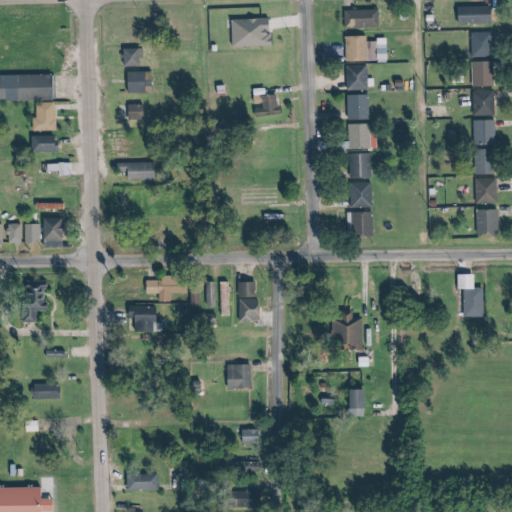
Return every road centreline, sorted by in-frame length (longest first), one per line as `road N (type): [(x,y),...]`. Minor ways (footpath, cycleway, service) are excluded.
road 1 (tertiary): [(94,511),(77,0)]
road 2 (residential): [(511,254),(0,261)]
road 3 (residential): [(314,256),(303,0)]
road 4 (residential): [(278,511),(280,258)]
